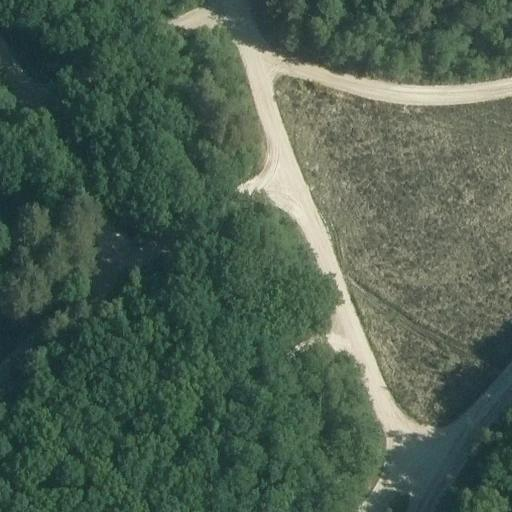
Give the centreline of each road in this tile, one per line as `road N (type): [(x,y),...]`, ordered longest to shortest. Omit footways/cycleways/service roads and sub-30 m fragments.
road 1 (track): [(426,501),(279,147),(230,0)]
road 2 (track): [(120,511),(286,364),(352,331)]
road 3 (track): [(511,86),(412,95),(253,57)]
road 4 (track): [(232,5),(0,121)]
road 5 (track): [(128,266),(49,120),(0,51)]
road 6 (track): [(89,302),(135,261),(288,169)]
road 7 (track): [(421,511),(454,444),(511,381)]
